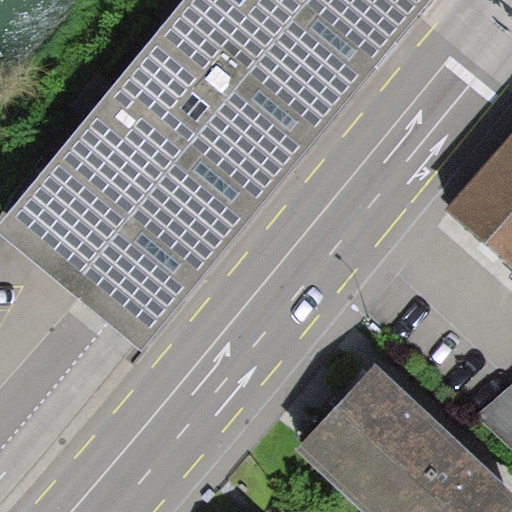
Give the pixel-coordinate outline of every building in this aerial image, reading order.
[(85,294),(331,0),(188,0),(2,225),(85,294)] [(431,0),(331,0),(85,294),(143,341),(431,0)] [(511,145),(441,231),(511,289),(511,145)] [(511,511),(511,493),(376,371),(306,448),(376,511),(511,511)] [(511,389),(485,414),(511,444),(511,389)]
